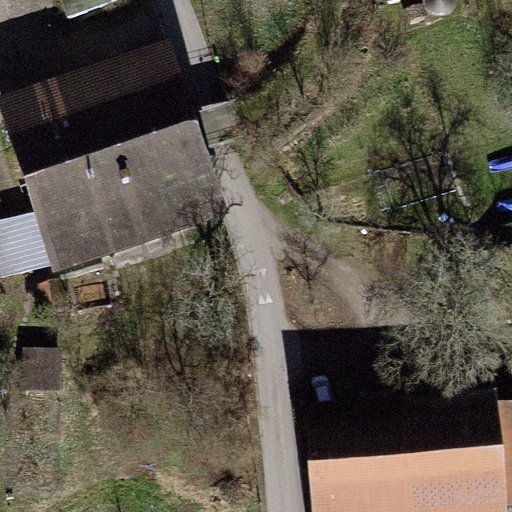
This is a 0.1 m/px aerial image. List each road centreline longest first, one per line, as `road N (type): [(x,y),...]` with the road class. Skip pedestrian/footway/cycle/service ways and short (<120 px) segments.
road 1 (unclassified): [(172,0),(255,264),(287,511)]
road 2 (track): [(331,0),(318,51),(291,91),(257,116),(202,136)]
